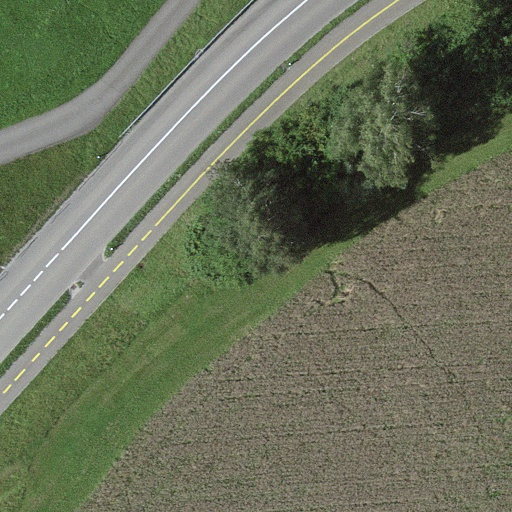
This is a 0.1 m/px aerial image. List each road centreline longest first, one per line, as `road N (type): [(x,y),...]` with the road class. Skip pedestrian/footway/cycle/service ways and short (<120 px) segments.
road 1 (tertiary): [(0,318),(321,0)]
road 2 (unclassified): [(0,148),(89,116),(190,0)]
